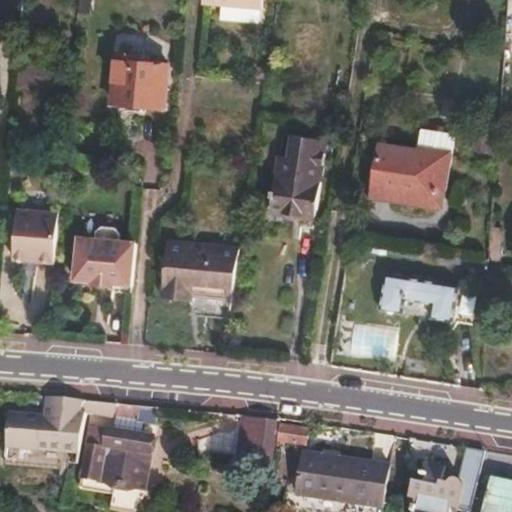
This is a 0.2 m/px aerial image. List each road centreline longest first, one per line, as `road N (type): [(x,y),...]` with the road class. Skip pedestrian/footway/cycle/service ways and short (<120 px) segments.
road 1 (residential): [(0,368),(511,425)]
road 2 (unknown): [(318,401),(335,233)]
